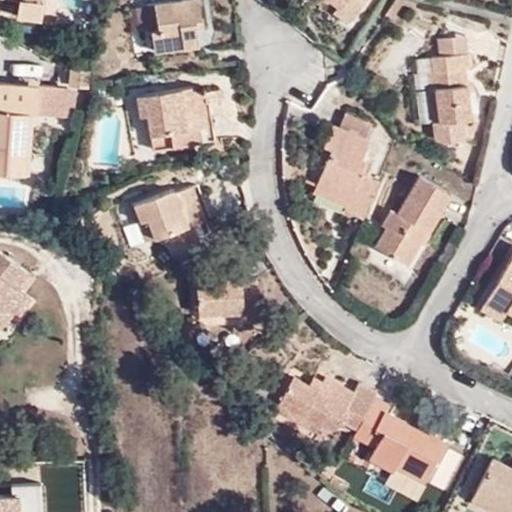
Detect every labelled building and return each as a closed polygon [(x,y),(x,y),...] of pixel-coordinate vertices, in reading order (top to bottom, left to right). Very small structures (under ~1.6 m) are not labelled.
[(20,0),(18,16),(41,21),(44,0),(20,0)] [(199,0),(159,0),(154,1),(158,27),(151,28),(154,51),(198,44),(194,18),(192,8),(200,7),(199,0)] [(331,0),(338,5),(334,12),(348,23),(364,0),(331,0)] [(158,27),(154,1),(147,2),(151,28),(158,27)] [(201,16),(200,7),(192,8),(194,18),(201,16)] [(441,54),(469,51),(467,33),(439,36),(441,54)] [(471,51),(469,51),(441,54),(435,55),(437,70),(432,71),(434,88),(441,87),(444,120),(464,117),(475,116),(468,66),(473,66),(471,51)] [(29,112),(64,113),(66,85),(0,81),(0,171),(24,173),(29,112)] [(66,85),(64,113),(73,114),(75,86),(66,85)] [(171,132),(172,146),(215,139),(209,101),(195,103),(192,86),(136,95),(140,115),(148,113),(151,134),(171,132)] [(441,87),(434,88),(432,88),(437,120),(444,120),(441,87)] [(341,127),(366,137),(373,120),(348,110),(341,127)] [(466,132),(464,117),(444,120),(446,134),(466,132)] [(344,209),(363,216),(378,180),(362,173),(364,164),(363,163),(372,140),(366,137),(341,127),(334,124),(324,144),(331,148),(316,184),(348,198),(346,204),(344,209)] [(153,148),(172,146),(171,132),(151,134),(153,148)] [(423,230),(429,233),(452,195),(422,176),(398,213),(391,209),(382,223),(386,227),(375,245),(405,265),(420,242),(418,240),(423,230)] [(187,223),(193,221),(216,211),(203,179),(177,189),(176,186),(135,201),(142,218),(148,215),(156,235),(168,230),(174,245),(192,237),(187,223)] [(314,190),(346,204),(348,198),(316,184),(314,190)] [(148,215),(142,218),(138,219),(146,239),(156,235),(148,215)] [(198,235),(193,221),(187,223),(192,237),(198,235)] [(423,243),(429,233),(423,230),(418,240),(420,242),(423,243)] [(0,323),(11,309),(18,315),(30,298),(15,287),(27,272),(0,252),(0,323)] [(509,309),(511,310),(511,258),(484,304),(504,317),(509,309)] [(242,276),(197,278),(200,312),(242,310),(243,321),(258,319),(256,279),(241,279),(242,276)] [(501,322),(504,317),(484,304),(481,309),(501,322)] [(320,387),(323,381),(313,375),(310,381),(320,387)] [(371,397),(374,391),(359,383),(354,392),(325,376),(323,381),(320,387),(310,381),(309,385),(293,377),(279,404),(320,427),(322,422),(335,429),(340,419),(356,428),(371,397)] [(356,428),(352,435),(375,448),(369,459),(393,471),(395,468),(398,462),(427,477),(445,442),(384,411),(387,405),(371,397),(356,428)] [(318,432),(320,427),(279,404),(276,410),(318,432)] [(511,511),(511,469),(491,459),(477,489),(491,496),(487,508),(495,511),(511,511)] [(398,462),(395,468),(423,483),(427,477),(398,462)] [(332,477),(327,487),(342,498),(348,486),(332,477)] [(472,500),(487,508),(491,496),(477,489),(472,500)]
